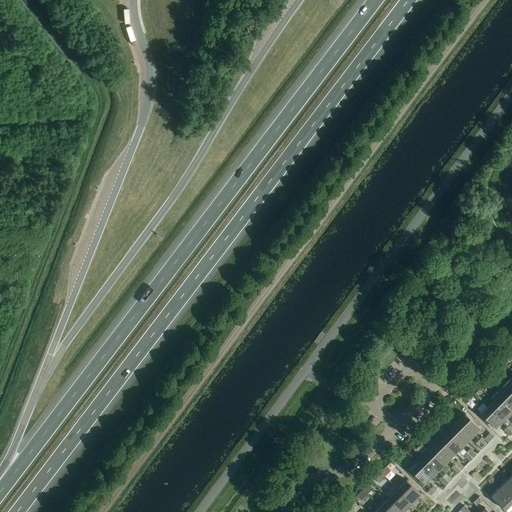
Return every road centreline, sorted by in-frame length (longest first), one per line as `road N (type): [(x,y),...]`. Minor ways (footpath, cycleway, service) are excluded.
road 1 (motorway): [(20,511),(409,0)]
road 2 (track): [(486,0),(102,511)]
road 3 (motorway): [(375,0),(0,490)]
road 4 (residential): [(275,511),(312,480),(350,470),(394,428)]
road 5 (residential): [(394,428),(434,388),(412,366),(372,405)]
